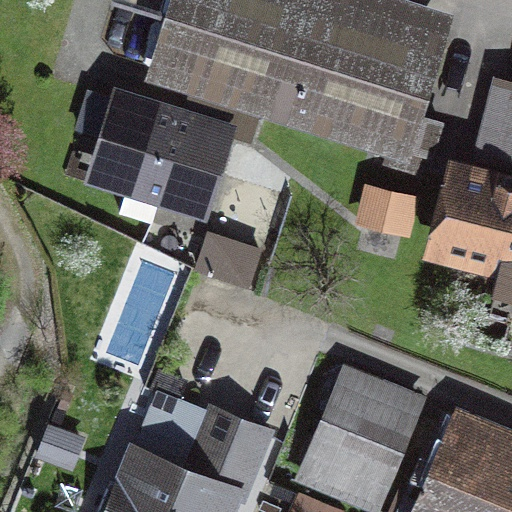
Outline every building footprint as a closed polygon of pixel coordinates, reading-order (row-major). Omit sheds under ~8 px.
[(392,141),(386,160),(418,170),(423,150),(430,152),(439,122),(409,113),(432,38),(311,0),(181,0),(161,69),(392,141)] [(482,148),(511,155),(511,90),(497,87),(482,148)] [(118,97),(106,137),(117,141),(106,175),(202,205),(225,130),(118,97)] [(511,183),(457,170),(438,245),(508,263),(501,289),(511,291),(511,183)] [(257,230),(275,187),(236,171),(218,213),(257,230)] [(363,216),(405,226),(412,196),(371,186),(363,216)] [(354,357),(311,465),(376,492),(420,384),(354,357)] [(241,496),(266,433),(211,411),(185,472),(136,452),(123,485),(110,480),(96,511),(222,511),(231,492),(241,496)] [(413,511),(511,511),(511,433),(490,424),(452,420),(413,511)] [(290,511),(339,511),(341,510),(299,492),(290,511)]
